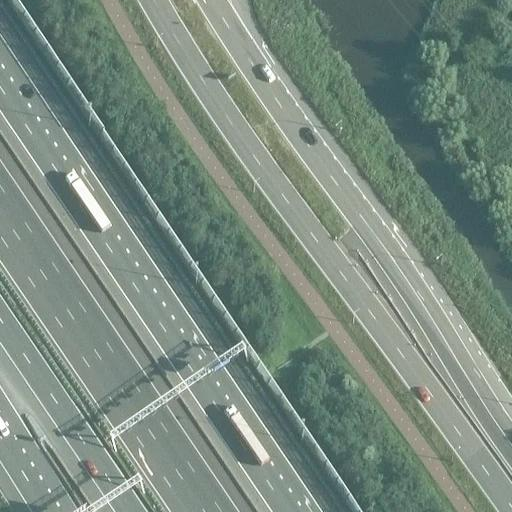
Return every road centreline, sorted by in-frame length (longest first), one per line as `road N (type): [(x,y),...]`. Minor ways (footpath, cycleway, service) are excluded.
road 1 (secondary): [(153,0),(510,511)]
road 2 (motorway): [(286,511),(0,87)]
road 3 (secondary): [(511,423),(257,74)]
road 4 (motorway): [(211,511),(0,199)]
road 5 (motorway): [(0,320),(130,511)]
